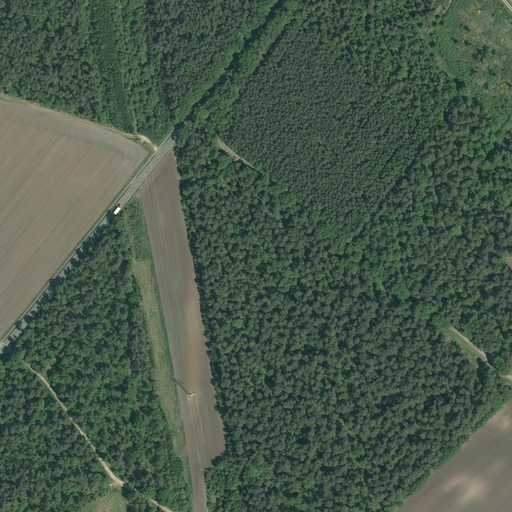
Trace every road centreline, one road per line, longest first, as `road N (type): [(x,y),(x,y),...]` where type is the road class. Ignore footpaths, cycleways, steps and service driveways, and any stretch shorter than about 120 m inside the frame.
road 1 (tertiary): [(284,0),(0,352)]
road 2 (track): [(204,99),(231,154),(511,378)]
road 3 (track): [(0,344),(35,373),(123,486),(167,511)]
road 4 (track): [(0,94),(144,138),(161,152)]
road 5 (track): [(137,0),(172,138)]
